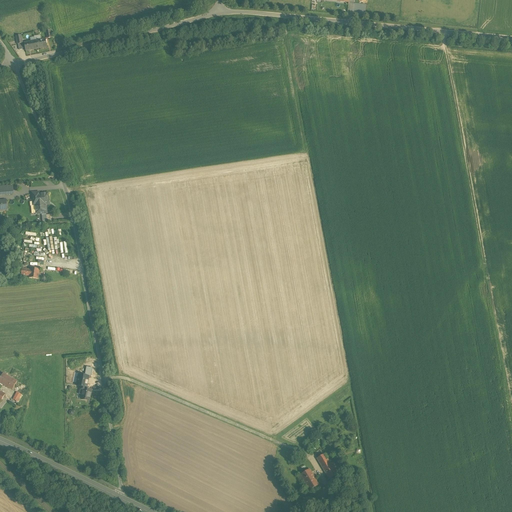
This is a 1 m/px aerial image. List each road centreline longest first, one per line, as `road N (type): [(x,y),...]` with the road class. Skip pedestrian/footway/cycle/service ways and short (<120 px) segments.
road 1 (unclassified): [(121,496),(70,204),(14,64)]
road 2 (unclassified): [(216,12),(511,39)]
road 3 (unclassified): [(14,64),(216,12)]
road 4 (secondary): [(0,441),(121,496)]
